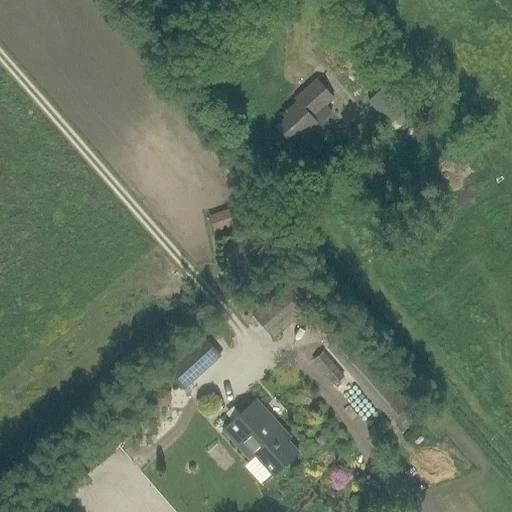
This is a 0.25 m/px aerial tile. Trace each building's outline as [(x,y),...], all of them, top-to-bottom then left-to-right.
[(350,59),(340,72),(363,90),(373,77),(350,59)] [(334,99),(317,80),(295,99),(298,101),(281,116),(284,119),(276,126),(289,142),(298,134),(302,138),(318,123),(320,125),(332,114),(326,106),(334,99)] [(387,85),(367,102),(388,126),(408,109),(387,85)] [(214,231),(237,224),(231,208),(209,216),(214,231)] [(253,317),(273,339),(311,305),(291,283),(253,317)] [(345,332),(326,348),(392,423),(411,407),(345,332)] [(184,391),(222,356),(204,336),(166,370),(184,391)] [(323,352),(312,362),(333,386),(345,376),(323,352)] [(249,460),(254,455),(274,477),(299,454),(288,441),(291,438),(256,400),(223,430),(249,460)]
